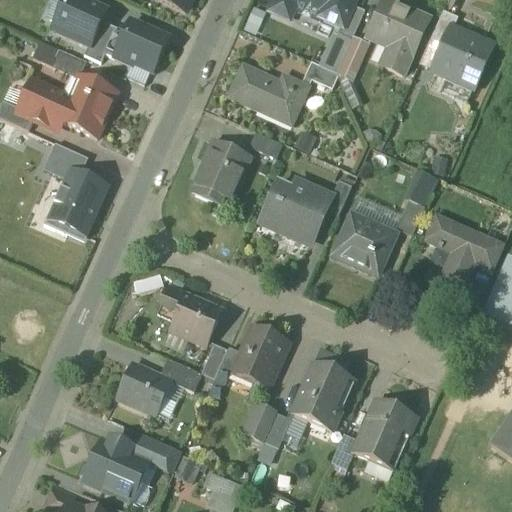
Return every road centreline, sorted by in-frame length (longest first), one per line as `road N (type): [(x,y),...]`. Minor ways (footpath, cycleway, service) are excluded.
road 1 (residential): [(128,231),(0,511)]
road 2 (residential): [(406,355),(128,231)]
road 3 (residential): [(229,0),(128,231)]
